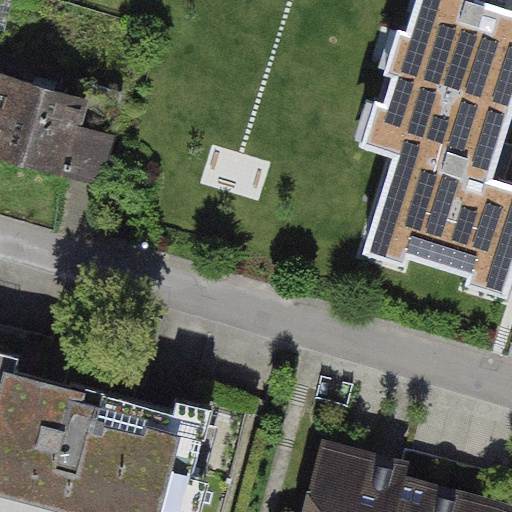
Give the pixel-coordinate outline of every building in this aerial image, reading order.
[(511,0),(405,0),(364,132),(490,171),(511,97),(511,0)] [(117,111),(0,75),(0,154),(95,184),(117,111)] [(511,181),(391,145),(364,233),(511,278),(511,181)] [(171,511),(198,418),(0,361),(0,511),(171,511)] [(511,511),(511,496),(324,446),(306,511),(511,511)]
